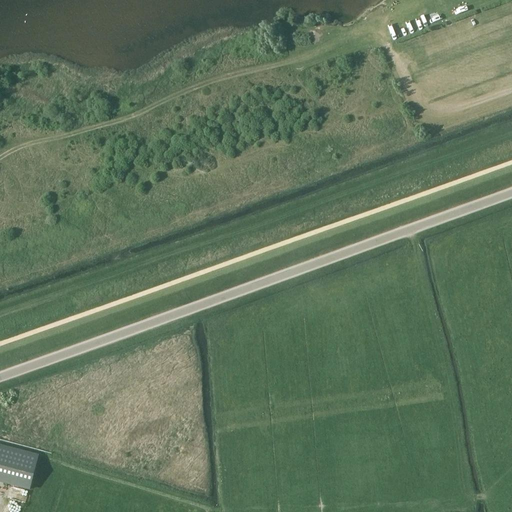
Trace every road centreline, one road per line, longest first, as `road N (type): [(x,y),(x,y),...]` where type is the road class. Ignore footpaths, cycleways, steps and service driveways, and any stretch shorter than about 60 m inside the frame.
road 1 (unclassified): [(0,377),(511,192)]
road 2 (track): [(0,312),(502,135)]
road 3 (track): [(0,443),(206,511)]
